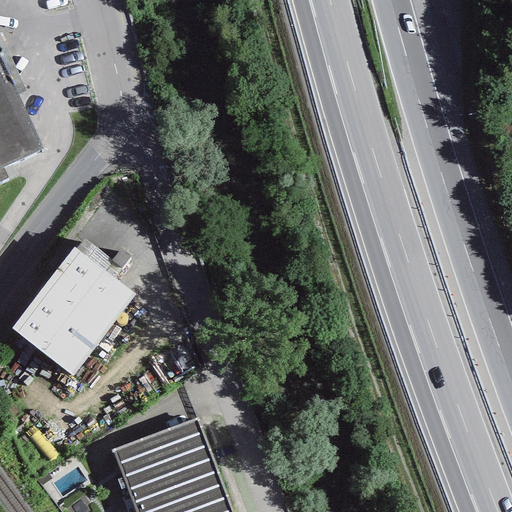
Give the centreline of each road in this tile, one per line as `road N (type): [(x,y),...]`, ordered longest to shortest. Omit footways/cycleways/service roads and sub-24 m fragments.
road 1 (motorway): [(328,0),(402,248),(495,511)]
road 2 (unclassified): [(129,105),(275,511)]
road 3 (motorway): [(511,382),(390,0)]
road 4 (unknown): [(32,24),(67,128),(0,242)]
road 5 (unclassified): [(129,105),(0,298)]
